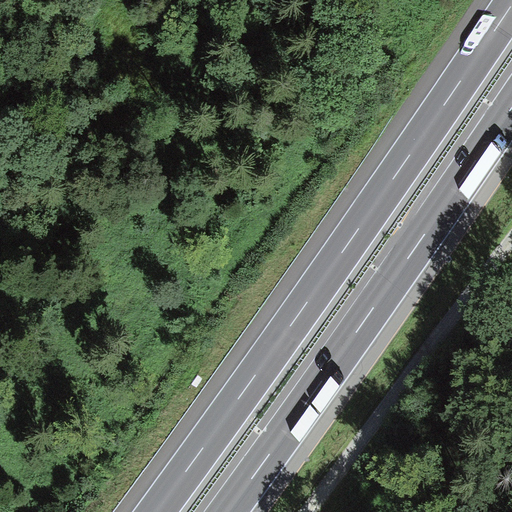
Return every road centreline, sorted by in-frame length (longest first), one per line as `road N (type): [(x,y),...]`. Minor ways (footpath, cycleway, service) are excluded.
road 1 (motorway): [(511,5),(156,511)]
road 2 (motorway): [(227,511),(511,107)]
road 3 (track): [(511,239),(303,511)]
